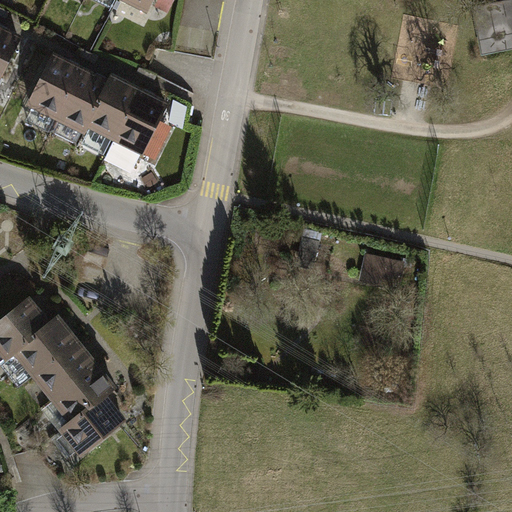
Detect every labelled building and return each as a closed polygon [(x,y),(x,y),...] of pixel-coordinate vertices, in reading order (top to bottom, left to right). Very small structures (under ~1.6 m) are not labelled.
[(153,0),(121,0),(147,13),(153,0)] [(473,6),(482,55),(511,48),(511,0),(501,0),(489,2),(473,6)] [(0,84),(23,39),(0,26),(0,84)] [(86,75),(59,62),(35,108),(62,122),(86,75)] [(113,89),(86,75),(62,122),(89,136),(94,126),(113,89)] [(145,92),(118,79),(113,89),(94,126),(121,139),(145,92)] [(172,106),(145,92),(121,139),(148,153),(172,106)] [(319,243),(305,240),(299,269),(313,272),(319,243)] [(366,257),(362,276),(405,284),(409,265),(366,257)] [(0,329),(0,343),(13,359),(21,353),(53,324),(33,300),(0,329)] [(21,353),(41,376),(81,341),(61,318),(53,324),(21,353)] [(41,376),(60,398),(100,363),(81,341),(41,376)] [(60,398),(80,420),(109,395),(120,385),(100,363),(60,398)] [(69,429),(89,452),(129,417),(109,395),(80,420),(69,429)]
